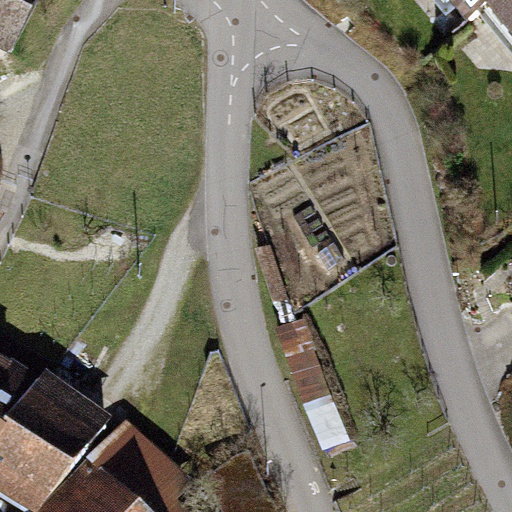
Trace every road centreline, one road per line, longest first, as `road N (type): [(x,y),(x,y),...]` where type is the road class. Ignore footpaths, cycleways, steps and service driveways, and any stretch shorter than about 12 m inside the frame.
road 1 (residential): [(242,7),(359,70),(394,115),(453,351),(511,482)]
road 2 (residential): [(242,7),(232,253),(267,390),(316,511)]
